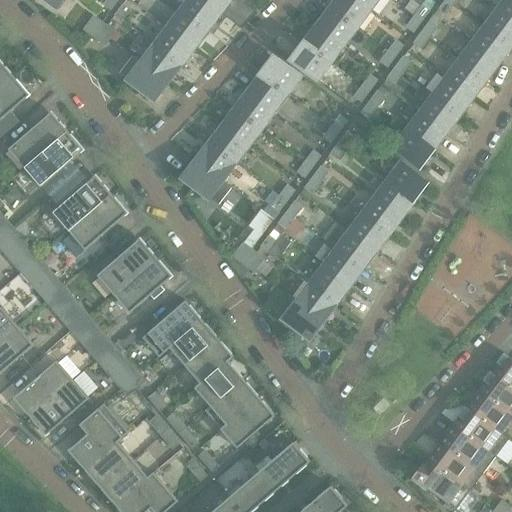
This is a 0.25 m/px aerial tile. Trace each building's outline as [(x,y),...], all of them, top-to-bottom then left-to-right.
[(46,0),(58,8),(63,0),(46,0)] [(111,11),(119,0),(107,0),(103,5),(111,11)] [(221,14),(201,0),(187,0),(180,10),(208,32),(221,14)] [(231,0),(201,0),(221,14),(231,0)] [(371,11),(355,0),(335,0),(330,8),(358,29),(371,11)] [(379,0),(355,0),(371,11),(379,0)] [(447,15),(455,4),(449,0),(445,0),(439,9),(447,15)] [(511,0),(505,0),(498,9),(511,19),(511,0)] [(122,21),(131,11),(123,5),(115,16),(122,21)] [(422,22),(430,11),(422,6),(414,17),(422,22)] [(358,29),(330,8),(317,25),(345,46),(358,29)] [(511,19),(498,9),(485,27),(511,46),(511,19)] [(208,32),(180,10),(167,28),(195,49),(208,32)] [(413,33),(422,22),(414,17),(406,28),(413,33)] [(429,39),(437,28),(429,22),(421,33),(429,39)] [(345,46),(317,25),(304,42),(332,64),(345,46)] [(511,47),(511,46),(485,27),(472,44),(500,64),(511,47)] [(195,49),(167,28),(154,45),(182,66),(195,49)] [(420,50),(429,39),(421,33),(413,44),(420,50)] [(396,57),(404,46),(396,40),(388,51),(396,57)] [(332,64),(304,42),(290,61),(318,82),(332,64)] [(500,64),(472,44),(459,61),(487,82),(500,64)] [(182,66),(154,45),(141,62),(169,84),(182,66)] [(387,68),(396,57),(388,51),(380,62),(387,68)] [(302,77),(274,56),(261,73),(289,94),(302,77)] [(403,74),(411,63),(403,57),(395,68),(403,74)] [(0,88),(14,77),(0,60),(0,88)] [(487,82),(459,61),(445,79),(473,99),(487,82)] [(169,84),(141,62),(135,71),(128,80),(156,101),(161,93),(162,93),(169,84)] [(394,85),(403,74),(395,68),(387,79),(394,85)] [(289,94),(261,73),(248,90),(277,111),(289,94)] [(370,92),(378,81),(370,75),(362,86),(370,92)] [(0,121),(11,112),(30,96),(14,77),(0,88),(0,121)] [(473,99),(445,79),(432,96),(461,116),(473,99)] [(361,103),(370,92),(362,86),(354,97),(361,103)] [(277,111),(248,90),(235,108),(264,129),(277,111)] [(377,108),(385,97),(377,91),(369,102),(377,108)] [(461,116),(432,96),(419,113),(448,134),(461,116)] [(368,119),(377,108),(369,102),(361,114),(368,119)] [(264,129),(235,108),(223,125),(251,146),(264,129)] [(25,168),(68,131),(52,113),(9,149),(25,168)] [(448,134),(419,113),(406,131),(435,151),(448,134)] [(339,133),(347,122),(340,116),(331,127),(339,133)] [(251,146),(223,125),(210,142),(238,163),(251,146)] [(331,144),(339,133),(331,127),(323,138),(331,144)] [(65,167),(84,150),(68,131),(25,168),(41,187),(65,167)] [(435,151),(406,131),(393,148),(421,169),(435,151)] [(346,149),(354,138),(347,132),(338,143),(346,149)] [(238,163),(210,142),(197,159),(225,181),(238,163)] [(338,160),(346,149),(338,143),(330,154),(338,160)] [(313,167),(321,156),(314,151),(305,162),(313,167)] [(225,181),(197,159),(188,170),(189,171),(183,179),(218,205),(232,188),(224,182),(225,181)] [(305,178),(313,167),(305,162),(297,173),(305,178)] [(429,183),(401,162),(388,180),(416,201),(429,183)] [(320,184),(328,173),(321,167),(312,178),(320,184)] [(70,231),(112,195),(96,176),(77,192),(53,213),(70,231)] [(312,195),(320,184),(312,178),(304,189),(312,195)] [(416,201),(388,180),(374,197),(403,218),(416,201)] [(287,202),(295,191),(288,185),(279,196),(287,202)] [(110,230),(129,213),(112,195),(70,231),(86,250),(110,230)] [(279,213),(287,202),(279,196),(271,207),(279,213)] [(403,218),(374,197),(362,214),(390,235),(403,218)] [(311,218),(308,212),(295,202),(287,213),(294,218),(304,226),(305,226),(311,218)] [(286,229),(294,218),(287,213),(278,224),(286,229)] [(0,240),(15,228),(2,214),(0,215),(0,240)] [(390,235),(362,214),(350,230),(378,251),(390,235)] [(296,237),(304,226),(294,218),(286,229),(296,237)] [(0,249),(8,259),(27,243),(15,228),(0,240),(0,249)] [(378,251),(350,230),(337,247),(365,268),(378,251)] [(268,253),(277,242),(269,236),(261,247),(268,253)] [(114,295),(157,258),(141,239),(122,255),(98,276),(114,295)] [(21,274),(40,257),(27,243),(8,259),(21,274)] [(246,256),(251,250),(243,244),(234,257),(241,262),(241,263),(246,256)] [(365,268),(337,247),(325,264),(353,285),(365,268)] [(264,259),(256,254),(251,250),(246,256),(259,266),(264,259)] [(259,266),(246,256),(241,263),(254,272),(256,270),(259,266)] [(33,288),(52,272),(40,257),(21,274),(33,288)] [(130,313),(173,276),(157,258),(114,295),(130,313)] [(353,285),(325,264),(312,281),(340,302),(353,285)] [(46,303),(65,286),(52,272),(33,288),(46,303)] [(340,302),(312,281),(299,298),(327,319),(340,302)] [(58,317),(77,301),(65,286),(46,303),(58,317)] [(317,332),(327,319),(299,298),(297,301),(289,295),(276,313),(311,340),(317,332)] [(71,332),(90,315),(77,301),(58,317),(71,332)] [(171,349),(203,320),(186,301),(167,317),(143,338),(160,358),(171,349)] [(0,341),(18,326),(2,307),(0,308),(0,341)] [(83,346),(102,330),(90,315),(71,332),(83,346)] [(186,366),(218,338),(203,320),(171,349),(186,366)] [(0,374),(34,345),(18,326),(0,341),(0,374)] [(96,361),(115,345),(102,330),(83,346),(96,361)] [(202,385),(229,362),(234,357),(218,338),(186,366),(201,384),(202,385)] [(108,375),(127,359),(115,345),(96,361),(108,375)] [(511,359),(504,353),(497,363),(502,367),(495,375),(511,387),(511,359)] [(121,390),(130,382),(140,374),(127,359),(108,375),(121,390)] [(33,414),(73,380),(57,361),(17,396),(33,414)] [(212,407),(244,380),(229,362),(202,385),(201,384),(195,388),(211,407),(212,407)] [(511,387),(495,375),(490,371),(483,381),(488,384),(482,393),(487,396),(511,415),(511,387)] [(137,390),(146,382),(140,374),(130,382),(137,390)] [(47,436),(90,399),(73,380),(33,414),(39,421),(36,423),(47,436)] [(222,430),(259,397),(244,380),(212,407),(211,407),(205,411),(222,430)] [(127,398),(137,390),(130,382),(121,390),(127,398)] [(165,403),(156,393),(155,392),(148,398),(158,409),(165,403)] [(511,417),(511,415),(487,396),(482,393),(470,409),(487,423),(500,433),(511,417)] [(238,449),(276,416),(259,397),(222,430),(238,449)] [(391,405),(384,398),(372,409),(380,416),(391,405)] [(118,442),(129,433),(105,404),(80,425),(88,435),(72,448),(69,451),(76,458),(86,470),(118,442)] [(500,433),(487,423),(470,409),(469,409),(464,406),(457,415),(463,419),(456,427),(496,457),(509,440),(500,433)] [(187,428),(176,416),(169,423),(180,435),(187,428)] [(168,430),(159,420),(152,426),(161,436),(168,430)] [(496,457),(456,427),(443,444),(483,474),(496,457)] [(197,440),(187,428),(180,435),(190,447),(197,440)] [(177,441),(168,430),(161,436),(170,447),(177,441)] [(102,488),(134,460),(118,442),(86,470),(102,488)] [(276,492),(307,465),(311,462),(294,442),(273,460),(269,455),(255,467),(260,472),(276,492)] [(483,474),(443,444),(430,462),(470,491),(483,474)] [(220,467),(208,453),(201,460),(212,473),(220,467)] [(117,506),(150,478),(149,477),(134,460),(102,488),(117,506)] [(208,477),(195,462),(188,468),(201,483),(208,477)] [(470,491),(430,462),(425,469),(422,466),(412,480),(426,491),(428,488),(456,510),(470,491)] [(241,511),(252,511),(276,492),(260,472),(243,487),(238,481),(225,493),(241,511)] [(166,511),(179,501),(171,492),(154,473),(149,477),(150,478),(117,506),(122,511),(147,511),(152,508),(154,511),(166,511)] [(341,511),(346,508),(349,506),(332,486),(302,511),(341,511)] [(241,511),(225,493),(213,504),(217,509),(213,511),(241,511)] [(511,511),(511,507),(502,500),(495,508),(500,511),(511,511)]
